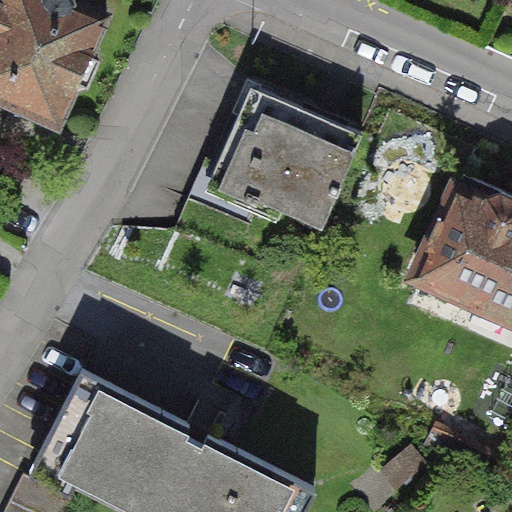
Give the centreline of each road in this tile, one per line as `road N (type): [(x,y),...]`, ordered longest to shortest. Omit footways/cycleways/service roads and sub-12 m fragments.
road 1 (residential): [(204,0),(0,358)]
road 2 (residential): [(309,0),(511,89)]
